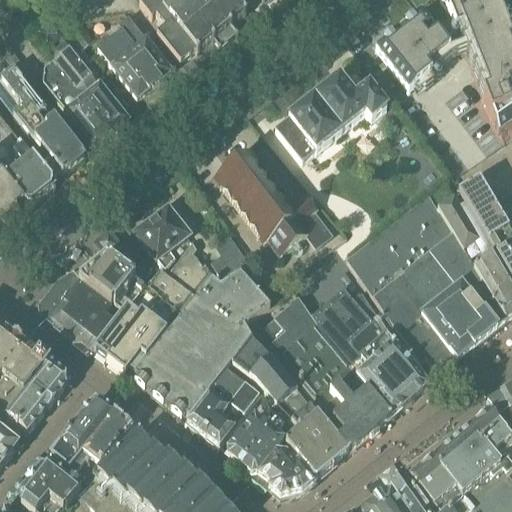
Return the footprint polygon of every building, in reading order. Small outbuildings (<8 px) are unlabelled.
[(213,45),(227,33),(228,34),(230,33),(229,32),(242,22),(242,23),(245,21),(243,18),(227,0),(151,0),(151,1),(150,0),(142,0),(146,4),(138,10),(151,26),(156,22),(164,33),(155,40),(179,70),(195,58),(197,60),(199,58),(198,57),(211,47),(212,48),(213,47),(213,45)] [(447,54),(439,43),(454,32),(455,34),(460,31),(487,97),(481,99),(490,119),(497,138),(501,135),(511,127),(511,24),(507,12),(501,14),(501,13),(499,7),(504,5),(501,0),(443,0),(438,4),(447,15),(449,19),(431,33),(420,18),(395,38),(374,54),(407,96),(430,78),(425,72),(447,54)] [(116,32),(121,37),(96,57),(110,74),(109,75),(136,108),(138,106),(137,106),(171,79),(138,38),(127,24),(116,32)] [(77,28),(67,36),(81,55),(92,47),(77,28)] [(0,59),(1,60),(10,53),(4,45),(0,48),(0,59)] [(48,100),(51,98),(66,118),(65,119),(94,157),(128,129),(98,92),(97,93),(94,90),(96,89),(97,77),(75,50),(62,48),(54,55),(52,67),(42,75),(41,90),(48,100)] [(21,67),(12,55),(2,62),(12,74),(21,67)] [(12,76),(0,84),(0,87),(15,107),(14,109),(19,115),(11,122),(39,157),(35,160),(30,164),(31,165),(48,186),(50,189),(55,185),(59,182),(61,184),(81,168),(83,166),(12,76)] [(338,85),(312,105),(340,140),(364,121),(369,128),(385,116),(367,93),(357,101),(354,96),(349,99),(338,85)] [(340,140),(312,105),(286,125),(287,126),(274,137),(300,169),(314,159),(315,159),(340,140)] [(0,185),(26,218),(54,194),(50,189),(48,186),(31,165),(30,164),(0,126),(0,185)] [(314,255),(330,243),(311,219),(315,216),(306,204),(292,214),(256,167),(258,166),(257,164),(255,165),(248,156),(212,183),(220,192),(218,194),(219,195),(221,194),(257,241),(255,243),(256,244),(258,243),(263,249),(267,246),(279,262),(305,243),(314,255)] [(0,242),(11,233),(20,227),(17,224),(22,220),(26,218),(0,185),(0,242)] [(463,212),(511,293),(511,245),(506,235),(496,219),(477,188),(456,200),(463,212)] [(443,190),(428,202),(435,216),(452,206),(443,190)] [(437,219),(435,216),(428,202),(345,267),(356,282),(430,389),(504,330),(441,225),(437,219)] [(452,206),(435,216),(437,219),(441,225),(504,330),(511,324),(511,293),(463,212),(458,215),(452,206)] [(511,215),(510,211),(496,219),(506,235),(511,245),(511,215)] [(167,258),(187,243),(165,217),(134,241),(155,267),(164,277),(174,265),(167,258)] [(96,254),(104,265),(120,251),(114,244),(109,238),(105,238),(97,245),(96,254)] [(143,294),(139,292),(151,277),(127,246),(120,251),(104,265),(102,266),(95,274),(87,287),(81,283),(78,285),(76,286),(75,287),(78,289),(109,313),(111,311),(121,318),(124,315),(125,316),(143,294)] [(143,294),(125,316),(124,315),(92,358),(123,383),(127,377),(132,381),(164,340),(165,341),(211,282),(204,272),(201,274),(195,265),(191,262),(195,257),(191,250),(190,250),(189,251),(164,284),(158,277),(149,289),(148,288),(143,294)] [(220,261),(210,269),(222,286),(247,269),(237,254),(222,265),(220,261)] [(219,293),(210,287),(169,337),(137,375),(132,382),(136,385),(132,389),(180,427),(184,422),(187,425),(224,378),(230,371),(250,346),(249,346),(242,333),(268,314),(238,280),(227,288),(221,292),(219,293)] [(109,313),(78,289),(68,302),(49,325),(91,357),(117,324),(113,321),(109,326),(103,321),(109,313)] [(326,349),(337,362),(391,425),(426,393),(411,374),(373,331),(368,325),(374,319),(360,298),(351,306),(342,295),(309,324),(326,349)] [(326,349),(309,324),(296,305),(249,346),(250,346),(282,380),(324,433),(347,462),(391,425),(337,362),(326,349)] [(0,339),(0,382),(23,353),(2,337),(0,339)] [(347,462),(324,433),(282,380),(250,346),(230,371),(253,388),(272,412),(280,420),(290,430),(285,433),(287,436),(283,443),(287,447),(284,451),(292,462),(293,461),(314,488),(331,474),(347,462)] [(45,370),(23,353),(0,382),(0,420),(3,423),(45,370)] [(0,427),(0,428),(14,439),(16,441),(20,436),(26,440),(44,416),(45,417),(64,393),(63,383),(45,370),(3,423),(0,427)] [(244,393),(224,378),(187,425),(183,430),(203,445),(244,393)] [(244,393),(203,445),(217,456),(252,410),(257,404),(244,393)] [(511,393),(498,401),(498,402),(485,409),(503,429),(508,426),(511,432),(511,445),(509,447),(511,450),(511,393)] [(68,476),(76,465),(112,421),(98,410),(88,412),(58,449),(59,450),(50,462),(68,476)] [(223,461),(238,473),(280,420),(272,412),(259,429),(252,423),(223,461)] [(267,495),(276,482),(263,471),(273,459),(283,447),(275,441),(282,433),(283,434),(285,433),(290,430),(280,420),(238,473),(267,495)] [(409,486),(429,511),(511,511),(511,450),(509,447),(504,442),(505,441),(488,420),(409,486)] [(131,436),(112,421),(76,465),(93,480),(131,436)] [(0,472),(16,453),(10,448),(16,441),(14,439),(0,428),(0,472)] [(93,480),(90,483),(116,511),(163,466),(153,453),(150,451),(148,453),(136,439),(135,440),(131,436),(93,480)] [(263,471),(276,482),(289,467),(284,461),(273,459),(263,471)] [(163,466),(116,511),(170,511),(194,489),(181,475),(179,477),(166,463),(163,466)] [(93,480),(76,465),(68,476),(85,489),(90,483),(93,480)] [(289,467),(276,482),(267,495),(279,505),(300,500),(310,492),(289,467)] [(22,511),(66,511),(77,499),(80,495),(49,472),(48,473),(41,474),(40,473),(18,501),(19,501),(20,509),(20,510),(22,511)] [(116,511),(90,483),(85,489),(80,495),(77,499),(89,511),(116,511)] [(422,511),(404,486),(388,497),(399,511),(422,511)] [(197,487),(194,489),(170,511),(200,511),(211,502),(197,487)] [(378,505),(375,507),(378,511),(399,511),(388,497),(387,498),(388,498),(379,504),(379,503),(378,504),(378,505)] [(219,511),(211,502),(200,511),(219,511)]
